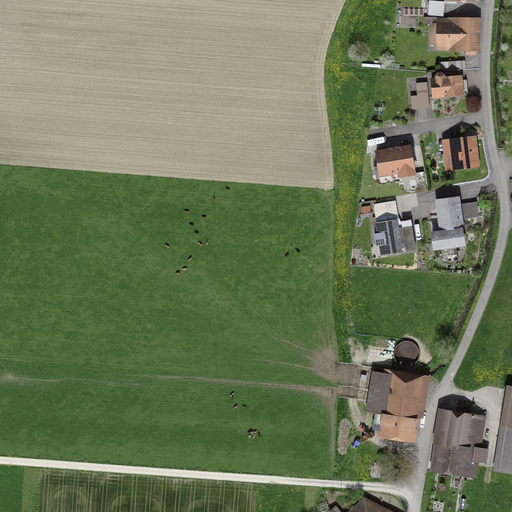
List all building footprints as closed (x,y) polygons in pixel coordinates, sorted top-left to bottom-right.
[(444,2),(432,0),(430,0),(429,13),(443,14),(444,2)] [(470,49),(476,49),(476,21),(430,20),(430,48),(470,49)] [(433,96),(463,94),(462,75),(432,77),(433,96)] [(423,109),(429,108),(427,83),(410,85),(412,110),(423,109)] [(450,142),(453,167),(476,165),(473,139),(469,140),(450,142)] [(379,178),(415,172),(410,147),(375,153),(379,178)] [(438,202),(442,231),(432,233),(434,249),(464,245),(461,229),(462,229),(458,199),(438,202)] [(464,220),(480,217),(478,201),(462,203),(464,220)] [(377,217),(395,215),(394,203),(375,205),(377,217)] [(380,254),(415,249),(411,226),(397,228),(396,221),(375,224),(380,254)] [(378,438),(416,444),(428,379),(390,373),(378,438)] [(494,471),(511,474),(511,391),(507,391),(494,471)] [(431,472),(476,479),(486,417),(440,410),(431,472)] [(387,511),(365,500),(351,511),(387,511)]
